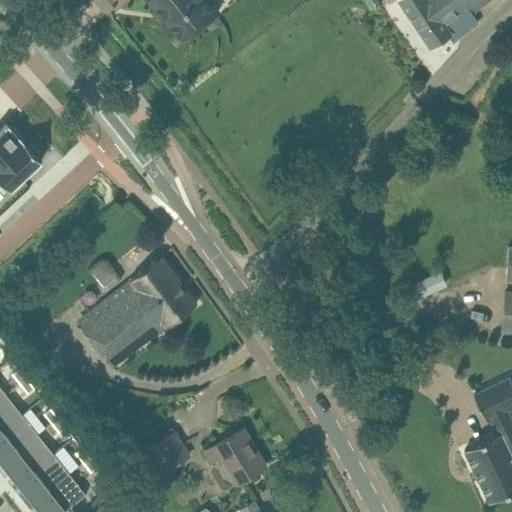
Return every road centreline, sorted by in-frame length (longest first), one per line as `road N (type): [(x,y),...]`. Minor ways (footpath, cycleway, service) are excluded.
road 1 (secondary): [(375,511),(314,400),(123,131)]
road 2 (secondary): [(123,131),(7,0)]
road 3 (residential): [(0,247),(123,131)]
